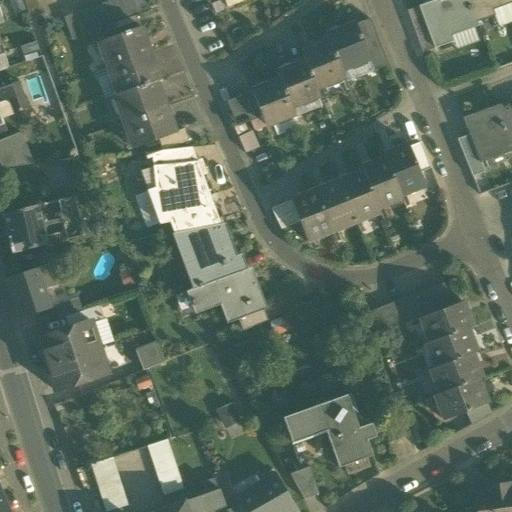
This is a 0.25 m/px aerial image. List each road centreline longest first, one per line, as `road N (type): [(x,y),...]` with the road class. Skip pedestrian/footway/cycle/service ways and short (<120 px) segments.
road 1 (residential): [(476,235),(392,272),(320,277),(277,248),(248,199),(172,0)]
road 2 (residential): [(383,0),(476,235)]
road 3 (tertiary): [(0,330),(57,511)]
road 4 (residential): [(363,511),(511,417)]
